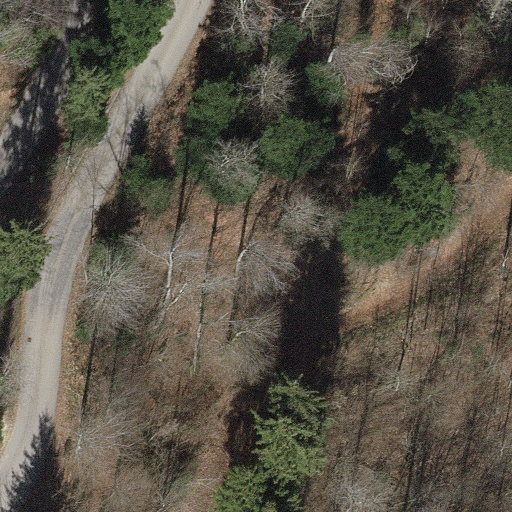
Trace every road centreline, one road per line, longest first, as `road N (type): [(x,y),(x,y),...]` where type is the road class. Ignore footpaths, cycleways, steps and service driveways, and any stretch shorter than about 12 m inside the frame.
road 1 (unclassified): [(195,0),(180,47),(104,153),(46,277),(46,399),(29,464),(0,505)]
road 2 (track): [(511,205),(456,276),(408,311),(279,371),(226,436),(195,511)]
road 3 (unclassified): [(0,177),(44,115),(79,0)]
